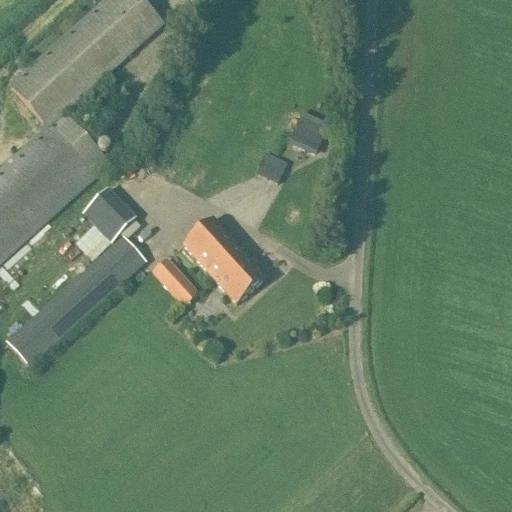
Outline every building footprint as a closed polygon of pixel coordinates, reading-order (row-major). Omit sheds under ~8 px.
[(107,0),(8,89),(44,130),(0,169),(0,267),(95,180),(111,167),(65,117),(165,27),(139,0),(107,0)] [(323,140),(297,128),(290,144),(316,155),(323,140)] [(277,187),(288,165),(265,155),(255,177),(277,187)] [(137,221),(108,191),(82,217),(111,246),(137,221)] [(266,281),(212,221),(183,248),(237,308),(266,281)] [(6,345),(29,371),(146,266),(123,239),(6,345)] [(199,297),(168,262),(152,277),(184,312),(199,297)]
